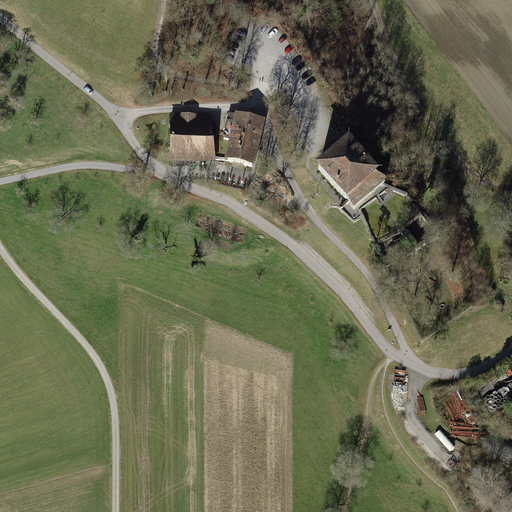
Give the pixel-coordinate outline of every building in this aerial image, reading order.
[(229,114),(225,135),(215,135),(213,118),(171,115),(171,167),(204,166),(218,165),(217,158),(228,160),(227,164),(257,171),(268,122),(237,115),(237,116),(229,114)] [(389,184),(351,139),(316,169),(355,212),(389,184)] [(227,172),(224,183),(248,189),(251,177),(227,172)] [(502,387),(486,395),(491,406),(507,398),(502,387)] [(511,443),(493,433),(481,454),(511,470),(511,443)]
